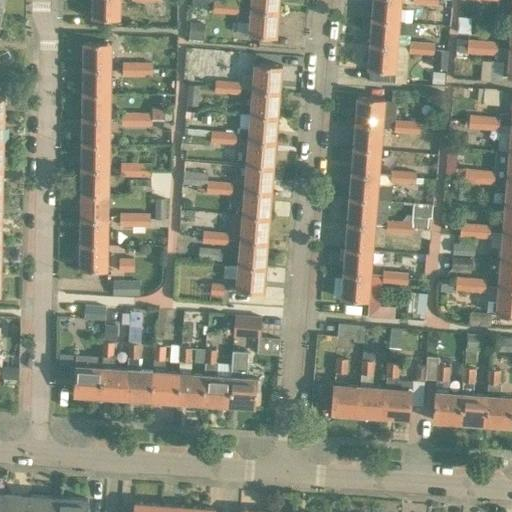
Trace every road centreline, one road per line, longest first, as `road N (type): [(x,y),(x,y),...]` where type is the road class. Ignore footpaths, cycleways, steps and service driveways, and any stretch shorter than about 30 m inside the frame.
road 1 (residential): [(282,474),(321,0)]
road 2 (residential): [(38,455),(47,37),(40,0)]
road 3 (residential): [(282,474),(38,455)]
road 4 (residential): [(511,489),(282,474)]
